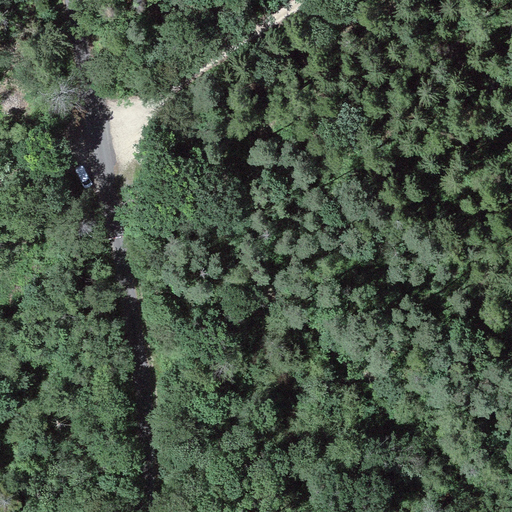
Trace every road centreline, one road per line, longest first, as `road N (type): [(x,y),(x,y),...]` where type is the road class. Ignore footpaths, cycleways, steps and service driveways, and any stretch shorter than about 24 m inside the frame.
road 1 (unclassified): [(74,0),(140,365),(145,511)]
road 2 (track): [(309,0),(0,189)]
